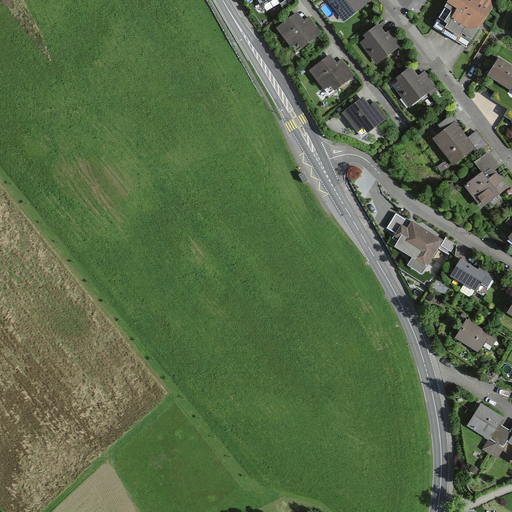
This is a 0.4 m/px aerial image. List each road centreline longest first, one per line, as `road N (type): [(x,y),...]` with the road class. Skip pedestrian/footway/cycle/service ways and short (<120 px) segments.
road 1 (primary): [(320,164),(389,281),(428,376)]
road 2 (residential): [(320,164),(359,156),(408,201),(511,266)]
road 3 (residential): [(511,161),(387,0)]
road 4 (primary): [(222,0),(320,164)]
road 5 (primary): [(428,376),(441,446),(437,511)]
